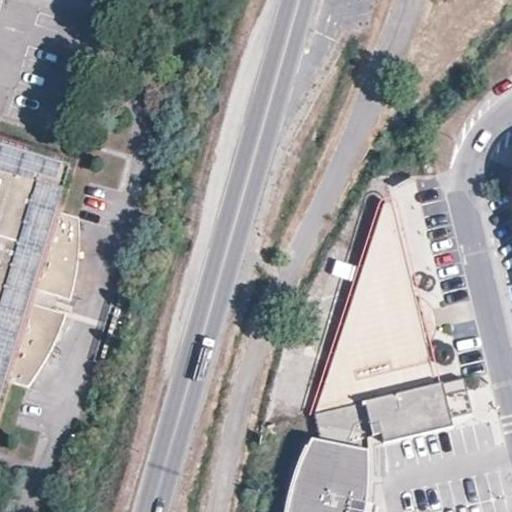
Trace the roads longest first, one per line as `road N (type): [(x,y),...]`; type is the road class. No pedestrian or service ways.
road 1 (secondary): [(298,0),(155,511)]
road 2 (unclassified): [(511,106),(482,136),(463,178),(511,390)]
